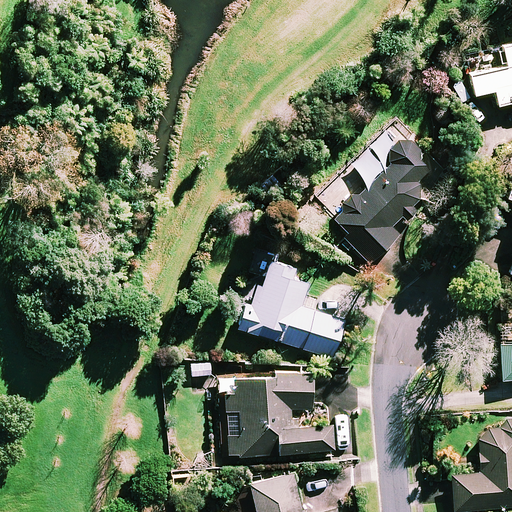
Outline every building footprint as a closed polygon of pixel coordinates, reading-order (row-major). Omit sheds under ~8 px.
[(511,37),(465,46),(469,69),(473,89),(494,85),(497,103),(511,99),(511,37)] [(398,135),(387,124),(352,161),(354,163),(319,200),(357,237),(352,242),(369,258),(398,229),(391,222),(401,212),(406,216),(417,206),(412,201),(425,188),(415,178),(428,164),(418,154),(419,152),(419,150),(419,147),(419,145),(418,143),(417,140),(416,138),(414,137),(412,135),(410,134),(407,134),(405,133),(403,134),(400,134),(398,135)] [(284,185),(272,171),(259,182),(271,196),(284,185)] [(268,253),(251,247),(237,292),(245,295),(236,323),(331,353),(344,315),(300,302),(308,277),(291,272),(295,261),(268,253)] [(511,336),(499,337),(501,374),(511,373),(511,336)] [(211,373),(210,360),(191,361),(192,374),(211,373)] [(313,403),(311,365),(216,370),(220,451),(344,445),(343,418),(298,420),(297,404),(313,403)] [(511,411),(498,412),(499,425),(473,426),(476,468),(451,469),(453,506),(511,503),(511,411)] [(304,511),(293,466),(249,476),(256,506),(231,511),(338,511),(337,503),(304,511)]
